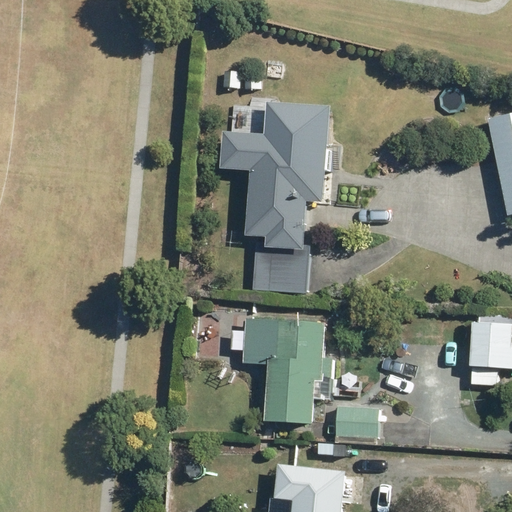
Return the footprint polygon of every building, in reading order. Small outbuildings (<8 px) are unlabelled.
[(511,118),(494,122),(511,202),(511,118)] [(229,135),(227,170),(256,171),(252,237),(274,238),(274,244),(259,243),(257,291),(312,294),(315,250),(312,250),(315,203),(331,204),(335,140),(332,140),(333,125),(297,122),(297,127),(242,124),(241,136),(229,135)] [(440,318),(411,316),(409,345),(439,347),(440,318)] [(331,361),(333,324),(249,321),(248,365),(274,366),(272,423),(320,425),(321,400),(339,400),(340,361),(331,361)] [(511,326),(477,325),(476,367),(511,368),(511,326)] [(341,407),(340,438),(383,440),(384,409),(341,407)] [(297,503),(296,511),(348,511),(352,473),(283,466),(279,501),(297,503)]
